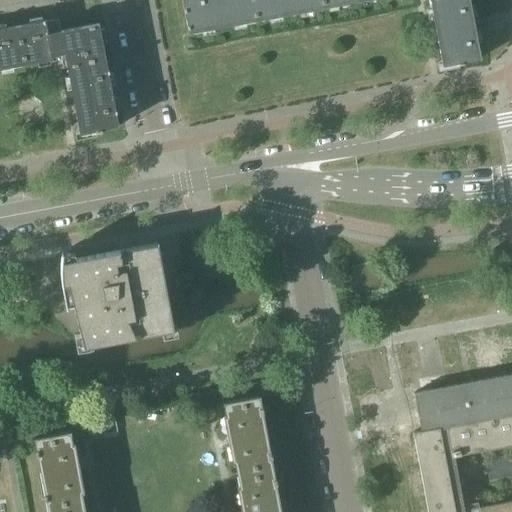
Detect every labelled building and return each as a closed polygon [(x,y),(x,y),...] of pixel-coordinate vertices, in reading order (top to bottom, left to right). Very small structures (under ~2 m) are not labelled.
[(257,21),(252,0),(182,0),(188,34),(257,21)] [(252,0),(257,21),(321,9),(319,0),(252,0)] [(319,0),(321,9),(365,0),(319,0)] [(480,58),(468,0),(428,0),(441,65),(480,58)] [(18,25),(25,63),(52,58),(51,54),(64,51),(66,63),(105,56),(98,23),(60,30),(47,33),(45,20),(18,25)] [(0,68),(25,63),(18,25),(0,28),(0,68)] [(118,125),(105,56),(66,63),(79,133),(118,125)] [(111,252),(76,258),(74,253),(62,254),(63,253),(62,252),(61,259),(61,262),(60,266),(60,271),(61,276),(61,281),(62,285),(66,308),(67,308),(66,305),(73,304),(84,347),(136,337),(134,332),(139,331),(140,337),(174,331),(158,243),(111,252)] [(436,506),(407,511),(511,511),(511,348),(443,361),(469,500),(436,506)] [(236,474),(272,467),(270,457),(271,457),(270,451),(269,451),(262,413),(263,412),(262,406),(260,407),(259,397),(259,395),(222,402),(222,403),(223,403),(225,414),(223,414),(232,463),(234,463),(236,474)] [(205,411),(203,398),(185,402),(187,414),(205,411)] [(105,434),(103,422),(91,424),(93,436),(105,434)] [(45,498),(47,509),(83,502),(81,491),(82,491),(73,442),(72,442),(70,432),(70,431),(33,437),(33,439),(34,439),(36,449),(34,449),(36,455),(37,455),(44,493),(43,493),(44,498),(45,498)] [(280,511),(275,484),(276,484),(275,478),(274,478),(272,467),(236,474),(238,485),(236,485),(241,511),(280,511)] [(84,511),(83,502),(47,509),(47,511),(84,511)]
